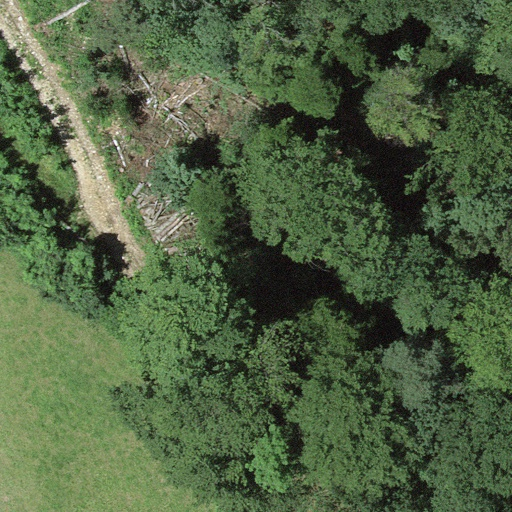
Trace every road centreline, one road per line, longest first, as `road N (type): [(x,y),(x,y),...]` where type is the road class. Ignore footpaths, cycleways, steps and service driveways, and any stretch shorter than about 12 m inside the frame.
road 1 (track): [(494,511),(356,464),(244,393),(125,255),(0,0)]
road 2 (track): [(125,255),(61,203),(0,135)]
